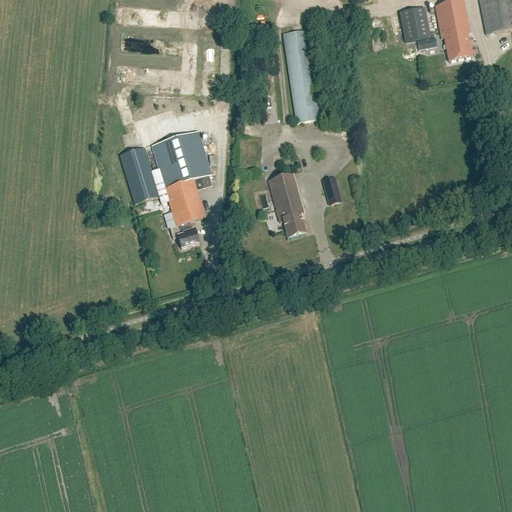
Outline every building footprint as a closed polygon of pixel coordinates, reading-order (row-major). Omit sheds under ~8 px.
[(218,9),(218,0),(198,0),(198,8),(218,9)] [(511,0),(478,0),(486,37),(511,31),(511,0)] [(448,63),(472,59),(468,40),(469,40),(467,33),(470,32),(464,2),(435,8),(441,41),(444,40),(448,63)] [(404,44),(430,40),(425,10),(399,15),(404,44)] [(296,125),(320,122),(307,33),(283,36),(296,125)] [(418,52),(427,51),(425,43),(417,45),(418,52)] [(197,193),(212,188),(209,177),(212,177),(199,133),(152,148),(165,191),(158,193),(160,199),(159,199),(161,205),(168,203),(176,228),(169,230),(173,242),(177,240),(181,251),(199,245),(194,231),(189,233),(187,225),(205,220),(197,193)] [(135,206),(159,199),(160,199),(158,193),(145,150),(120,158),(135,206)] [(306,235),(301,216),(304,215),(293,176),(268,183),(280,225),(283,224),(288,240),(306,235)] [(329,207),(341,204),(335,180),(323,183),(329,207)]
